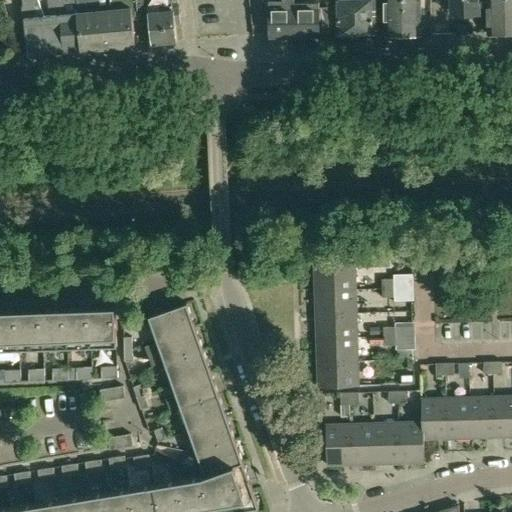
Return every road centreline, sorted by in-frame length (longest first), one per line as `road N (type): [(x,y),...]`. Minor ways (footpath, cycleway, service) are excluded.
road 1 (residential): [(310,511),(230,291),(222,76)]
road 2 (residential): [(222,76),(511,70)]
road 3 (residential): [(222,76),(147,65),(0,79)]
road 4 (unclassified): [(177,285),(0,292)]
road 5 (residential): [(511,349),(425,352),(423,270)]
road 6 (residential): [(363,511),(511,478)]
